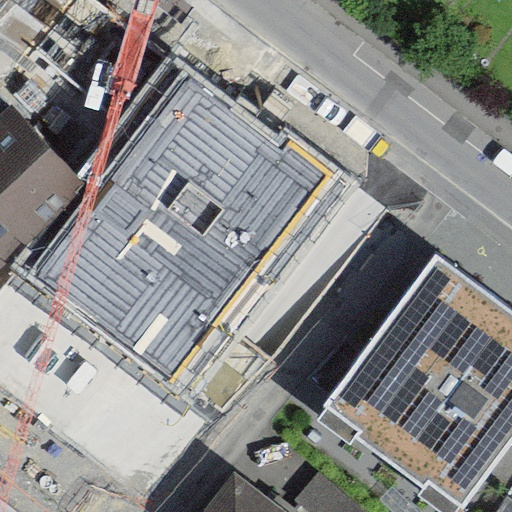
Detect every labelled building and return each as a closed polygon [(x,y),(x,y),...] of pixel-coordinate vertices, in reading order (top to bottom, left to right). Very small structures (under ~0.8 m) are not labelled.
[(3,0),(0,5),(0,21),(347,262),(402,184),(137,0),(3,0)] [(0,258),(80,184),(9,108),(0,116),(0,258)] [(463,502),(511,436),(511,305),(471,275),(454,297),(420,271),(324,399),(360,425),(355,431),(423,481),(428,476),(463,502)] [(366,511),(322,474),(299,500),(312,511),(366,511)] [(275,511),(236,482),(213,511),(275,511)]
